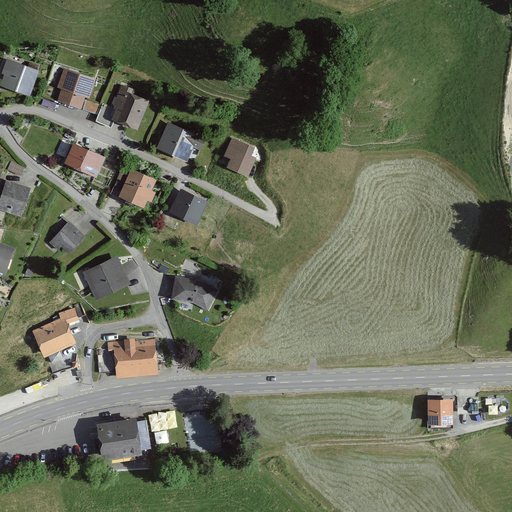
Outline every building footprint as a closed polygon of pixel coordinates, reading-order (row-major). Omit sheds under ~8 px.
[(0,70),(0,87),(24,97),(34,71),(4,60),(0,70)] [(61,68),(54,89),(58,90),(54,102),(76,110),(80,97),(87,99),(94,79),(61,68)] [(107,119),(133,130),(146,101),(120,90),(107,119)] [(206,139),(164,121),(152,149),(183,162),(190,147),(200,151),(206,139)] [(231,136),(218,165),(245,177),(258,148),(231,136)] [(92,177),(101,157),(67,143),(59,163),(92,177)] [(152,180),(127,168),(114,196),(139,208),(142,200),(148,203),(152,193),(147,191),(152,180)] [(1,180),(0,183),(0,211),(15,217),(25,188),(1,180)] [(205,202),(179,188),(165,212),(192,226),(205,202)] [(65,220),(45,242),(53,249),(57,245),(65,253),(81,235),(65,220)] [(0,244),(0,271),(8,247),(0,244)] [(112,256),(78,272),(92,300),(126,284),(112,256)] [(203,311),(215,290),(197,280),(171,277),(167,299),(187,303),(203,311)] [(38,357),(72,341),(63,322),(74,317),(70,307),(55,314),(57,319),(27,333),(38,357)] [(111,343),(112,377),(153,376),(152,341),(130,342),(130,340),(118,340),(118,343),(111,343)] [(452,399),(427,400),(428,425),(453,424),(452,399)] [(134,455),(129,417),(116,419),(115,414),(100,416),(101,418),(101,421),(88,422),(93,460),(134,455)] [(156,429),(157,444),(169,443),(168,428),(156,429)]
